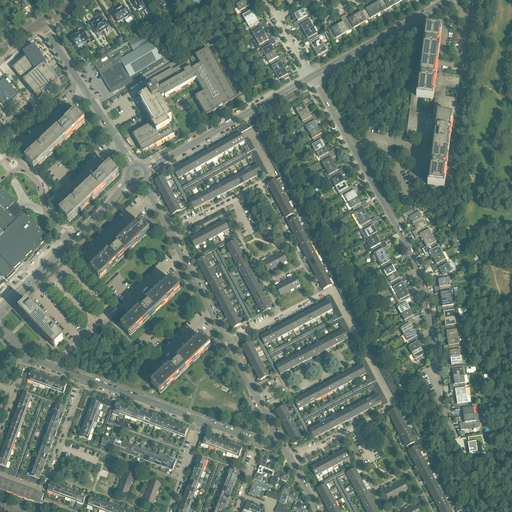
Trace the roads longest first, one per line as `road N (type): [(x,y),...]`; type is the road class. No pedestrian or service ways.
road 1 (residential): [(435,384),(419,270),(354,149)]
road 2 (tertiary): [(136,173),(312,76)]
road 3 (residential): [(85,378),(44,490),(0,474)]
road 4 (tertiary): [(312,76),(447,0)]
road 5 (residential): [(449,192),(424,189),(406,146),(369,141),(354,149)]
road 6 (residential): [(201,420),(85,378)]
